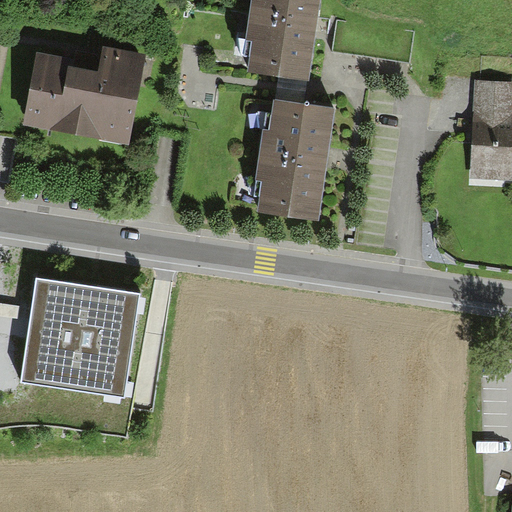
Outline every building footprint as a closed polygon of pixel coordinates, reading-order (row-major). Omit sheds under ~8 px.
[(247,79),(309,88),(322,0),(252,0),(246,47),(251,48),(247,79)] [(66,65),(35,59),(21,133),(131,154),(149,60),(103,51),(97,83),(64,77),(66,65)] [(471,178),(511,179),(511,84),(474,83),(471,178)] [(320,223),(335,112),(277,103),(272,135),(266,134),(259,182),(266,183),(262,215),(320,223)] [(39,276),(21,379),(124,397),(142,294),(39,276)]
